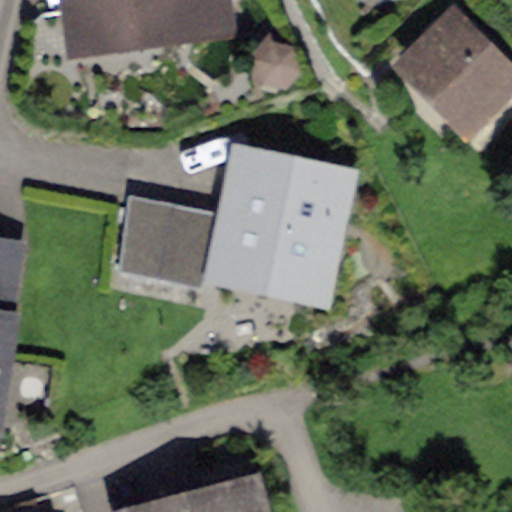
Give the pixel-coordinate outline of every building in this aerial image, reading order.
[(77,0),(83,38),(222,19),(218,0),(77,0)] [(511,77),(456,22),(409,68),(468,127),(511,83),(511,77)] [(341,186),(245,166),(224,266),(320,286),(341,186)] [(129,210),(121,273),(203,290),(218,215),(176,207),(173,219),(129,210)] [(0,339),(13,252),(0,250),(0,339)] [(179,511),(254,511),(246,479),(198,492),(202,506),(179,511)] [(36,511),(34,502),(3,511),(36,511)]
